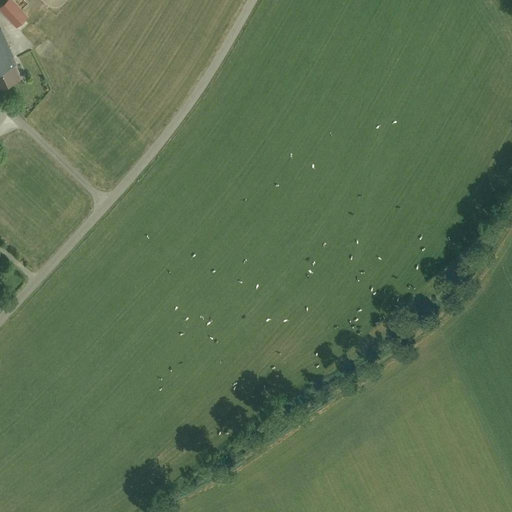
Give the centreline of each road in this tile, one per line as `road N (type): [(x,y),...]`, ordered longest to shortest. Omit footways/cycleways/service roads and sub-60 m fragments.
road 1 (unclassified): [(0,318),(154,148),(252,0)]
road 2 (unknown): [(0,136),(26,131),(104,207)]
